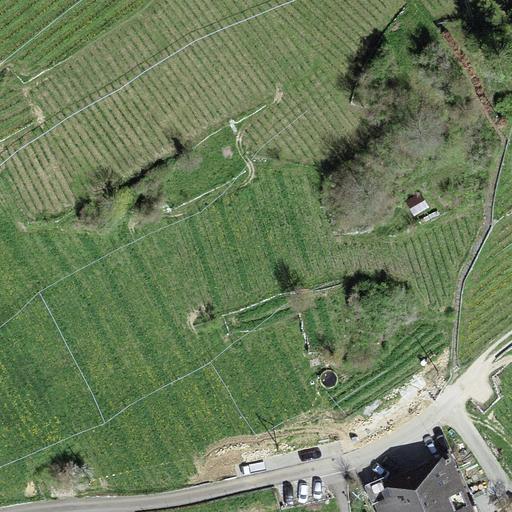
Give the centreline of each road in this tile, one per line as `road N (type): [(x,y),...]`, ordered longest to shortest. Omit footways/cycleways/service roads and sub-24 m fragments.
road 1 (track): [(335,459),(148,499),(49,501),(0,511)]
road 2 (track): [(511,337),(409,427),(335,459)]
